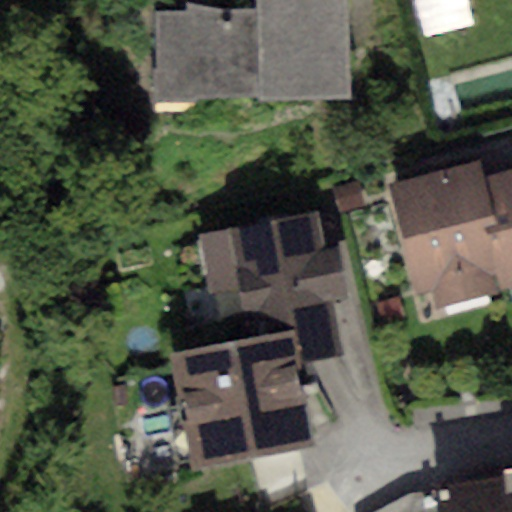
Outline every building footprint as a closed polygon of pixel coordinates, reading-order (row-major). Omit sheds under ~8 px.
[(187,14),(154,16),(155,101),(256,97),(258,102),(348,99),(343,0),(256,0),(258,12),(216,11),(186,3),(187,14)] [(470,0),(423,0),(430,34),(476,24),(470,0)] [(476,166),(385,189),(412,295),(431,290),(436,308),(508,290),(479,178),(476,166)] [(511,169),(479,178),(508,290),(511,289),(511,169)] [(355,182),(335,187),(341,211),(361,206),(355,182)] [(322,208),(194,232),(206,292),(235,287),(245,340),(291,333),(295,357),(337,349),(328,298),(346,295),(336,244),(329,246),(322,208)] [(399,299),(374,305),(380,326),(405,319),(399,299)] [(245,340),(174,353),(194,473),(311,453),(295,357),(291,333),(245,340)] [(506,483),(437,491),(439,511),(511,511),(511,466),(504,468),(506,483)] [(439,511),(437,491),(412,493),(375,511),(439,511)]
